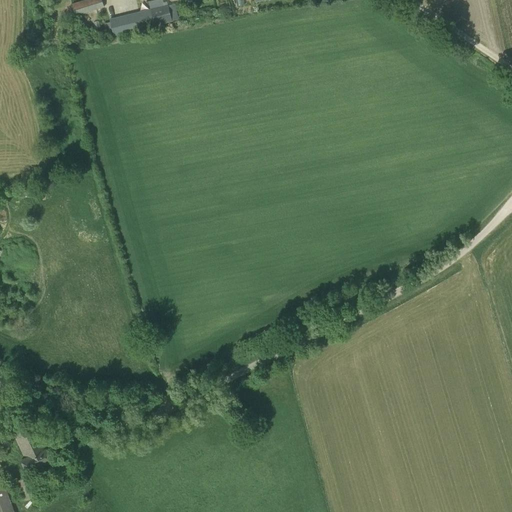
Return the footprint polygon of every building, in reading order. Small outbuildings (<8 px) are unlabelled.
[(75,16),(104,7),(101,0),(82,0),(71,3),(75,16)] [(143,28),(172,21),(168,4),(139,12),(143,28)] [(46,448),(35,424),(14,433),(25,457),(22,459),(27,470),(51,459),(46,448)] [(0,511),(12,511),(0,474),(0,511)] [(24,501),(38,496),(31,476),(17,480),(24,501)]
